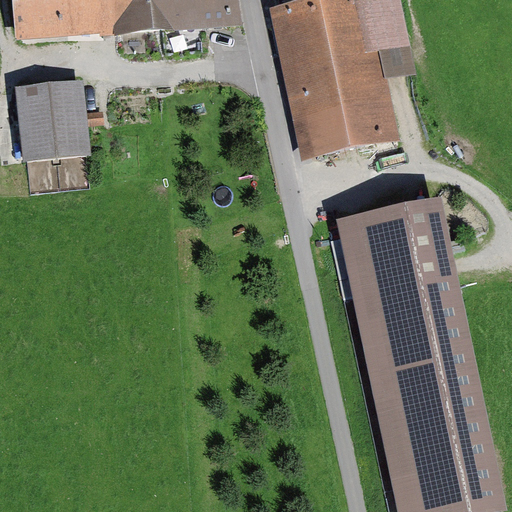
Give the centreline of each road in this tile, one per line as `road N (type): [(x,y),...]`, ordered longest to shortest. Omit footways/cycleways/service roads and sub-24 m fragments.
road 1 (residential): [(247,0),(357,511)]
road 2 (track): [(0,132),(10,77),(2,0)]
